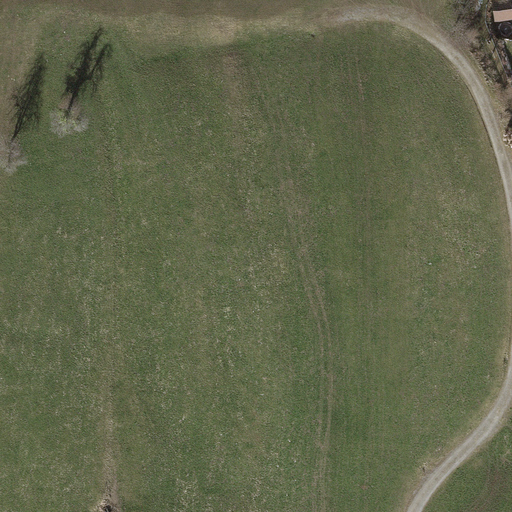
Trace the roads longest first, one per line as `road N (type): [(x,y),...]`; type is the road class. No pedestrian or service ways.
road 1 (track): [(511,188),(478,89),(435,36),(384,15),(329,19)]
road 2 (track): [(413,511),(511,387)]
